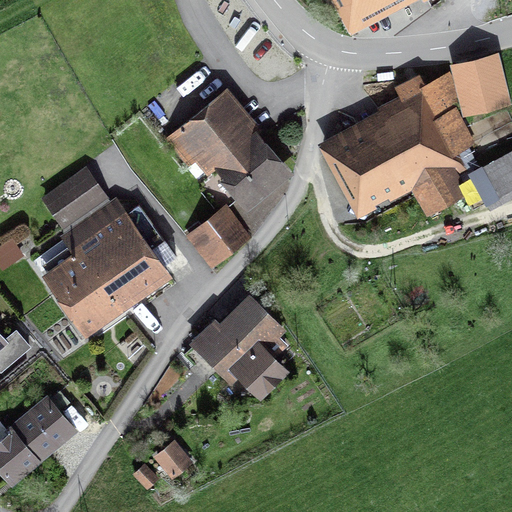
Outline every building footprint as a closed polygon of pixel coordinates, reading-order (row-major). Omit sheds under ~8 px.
[(411,0),(333,0),(351,32),(411,0)] [(465,115),(510,104),(498,54),(453,64),(465,115)] [(456,105),(459,103),(448,69),(427,83),(419,75),(397,88),(409,110),(335,151),(365,206),(411,179),(429,214),(465,193),(455,175),(467,169),(459,151),(475,142),(456,105)] [(190,164),(203,152),(249,205),(285,174),(218,97),(169,140),(190,164)] [(511,155),(474,176),(489,202),(511,189),(511,155)] [(64,223),(105,195),(85,167),(44,196),(64,223)] [(86,326),(168,269),(119,200),(37,257),(86,326)] [(241,243),(216,212),(187,236),(212,267),(241,243)] [(215,315),(189,341),(232,384),(239,376),(261,398),(290,368),(278,356),(289,344),(281,335),(287,329),(249,290),(220,319),(215,315)] [(5,336),(0,329),(0,371),(0,372),(32,346),(16,327),(5,336)] [(0,439),(0,467),(11,481),(74,428),(49,398),(0,439)] [(172,478),(193,461),(174,436),(152,453),(172,478)] [(132,473),(147,489),(159,477),(144,461),(132,473)]
